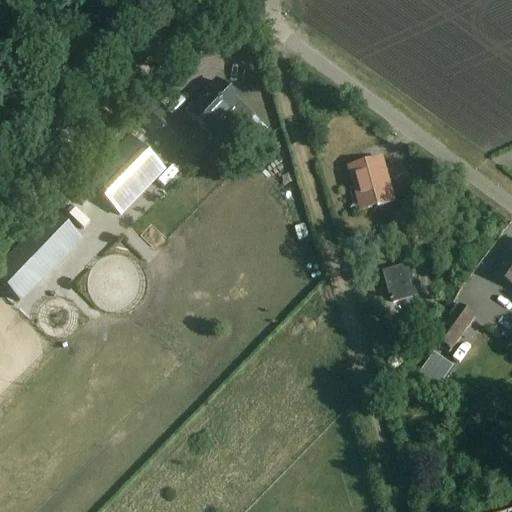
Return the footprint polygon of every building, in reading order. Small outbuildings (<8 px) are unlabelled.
[(208,136),(223,119),(239,133),(254,117),(214,82),(184,114),(208,136)] [(188,141),(160,114),(146,128),(174,155),(188,141)] [(160,169),(127,137),(83,181),(116,213),(160,169)] [(396,204),(384,158),(353,167),(354,173),(349,175),(360,213),(396,204)] [(185,185),(170,200),(191,221),(206,206),(185,185)] [(511,250),(496,275),(511,285),(511,250)] [(417,297),(408,266),(382,273),(392,304),(417,297)] [(480,320),(488,325),(501,305),(493,300),(480,320)] [(476,318),(459,307),(436,343),(453,353),(476,318)]
